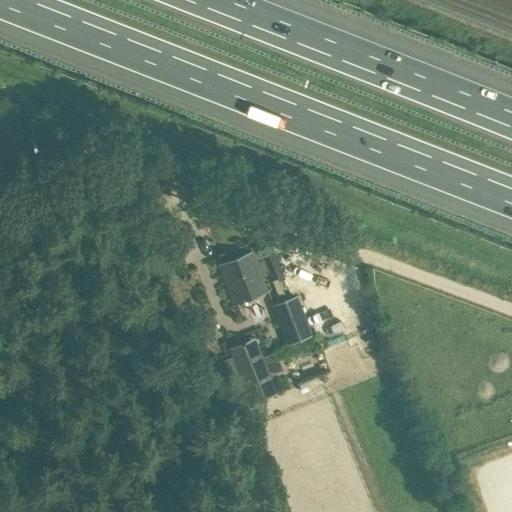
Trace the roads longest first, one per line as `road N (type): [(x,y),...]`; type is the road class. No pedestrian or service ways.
road 1 (track): [(0,187),(71,152),(118,156),(511,310)]
road 2 (motorway): [(4,0),(511,197)]
road 3 (motorway): [(511,122),(200,0)]
